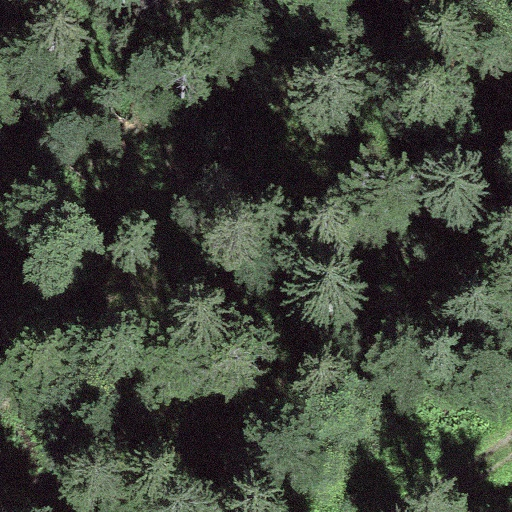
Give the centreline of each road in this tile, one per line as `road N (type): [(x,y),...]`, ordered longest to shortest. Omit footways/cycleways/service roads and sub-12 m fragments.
road 1 (track): [(0,426),(24,421),(503,450)]
road 2 (track): [(397,511),(511,445)]
